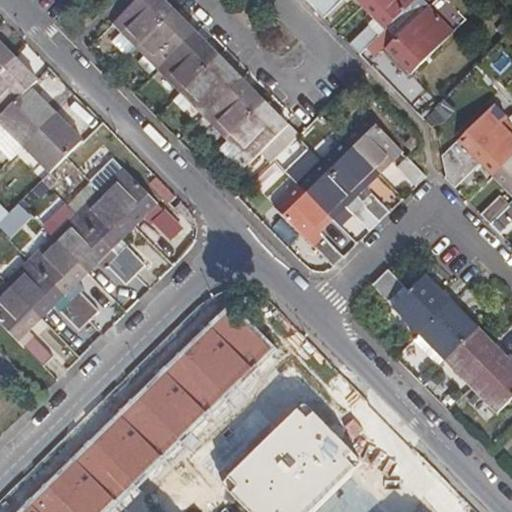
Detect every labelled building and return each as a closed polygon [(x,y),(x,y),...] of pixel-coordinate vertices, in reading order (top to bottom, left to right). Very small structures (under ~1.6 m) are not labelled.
[(138,48),(174,13),(161,0),(137,0),(114,24),(123,33),(138,48)] [(305,0),(314,9),(323,0),(305,0)] [(342,0),(323,0),(314,9),(324,19),(343,1),(342,0)] [(370,0),(363,7),(386,31),(417,0),(370,0)] [(417,0),(386,31),(395,41),(388,49),(413,74),(452,36),(417,0)] [(159,71),(196,35),(174,13),(138,48),(159,71)] [(370,28),(351,46),(360,56),(379,37),(370,28)] [(130,56),(138,48),(123,33),(115,41),(130,56)] [(182,94),(218,59),(196,35),(159,71),(182,94)] [(0,75),(13,62),(0,49),(0,75)] [(205,118),(241,82),(218,59),(182,94),(193,105),(205,118)] [(0,119),(1,120),(30,92),(36,86),(13,62),(0,75),(0,119)] [(399,62),(388,74),(406,90),(416,79),(399,62)] [(228,140),(264,105),(241,82),(205,118),(228,140)] [(0,123),(25,149),(56,119),(30,92),(1,120),(0,120),(0,123)] [(185,112),(193,105),(182,94),(175,102),(185,112)] [(274,161),(297,139),(264,105),(228,140),(219,149),(242,172),(251,164),(261,154),(271,164),(274,161)] [(66,161),(82,146),(56,119),(25,149),(51,176),(66,161)] [(370,120),(346,143),(378,175),(401,153),(370,120)] [(511,130),(504,122),(445,179),(444,179),(455,190),(482,164),(494,177),(511,159),(511,130)] [(0,149),(12,162),(25,149),(0,123),(0,149)] [(378,175),(346,143),(323,166),(361,205),(379,224),(390,213),(365,187),(378,175)] [(426,178),(408,159),(397,169),(416,188),(426,178)] [(511,159),(494,177),(511,194),(511,159)] [(100,196),(133,229),(157,206),(124,173),(123,174),(113,164),(90,186),(100,196)] [(361,205),(323,166),(299,188),(331,221),(345,207),(370,233),(379,224),(361,205)] [(43,183),(14,212),(25,223),(54,195),(43,183)] [(331,221),(299,188),(276,211),(333,269),(344,258),(319,232),(331,221)] [(110,252),(133,229),(100,196),(78,219),(110,252)] [(481,217),(491,227),(510,208),(500,198),(481,217)] [(511,225),(511,205),(510,208),(491,227),(501,237),(511,225)] [(0,207),(0,226),(9,217),(0,207)] [(172,242),(182,232),(164,214),(154,223),(172,242)] [(78,219),(54,242),(87,275),(110,252),(78,219)] [(54,242),(31,265),(64,298),(87,275),(54,242)] [(127,250),(117,259),(135,278),(145,269),(127,250)] [(135,278),(117,259),(108,269),(126,287),(135,278)] [(64,298),(31,265),(8,288),(40,321),(64,298)] [(388,272),(373,286),(420,335),(452,304),(425,277),(409,294),(388,272)] [(8,288),(0,295),(0,326),(17,343),(40,321),(8,288)] [(81,295),(71,305),(89,324),(99,314),(81,295)] [(215,298),(12,511),(106,511),(259,363),(268,353),(215,298)] [(477,331),(452,304),(420,335),(447,361),(477,331)] [(89,324),(71,305),(61,315),(79,333),(89,324)] [(504,358),(477,331),(447,361),(473,388),(504,358)] [(35,341),(24,350),(43,369),(53,359),(35,341)] [(511,400),(511,366),(504,358),(473,388),(499,414),(511,400)]
